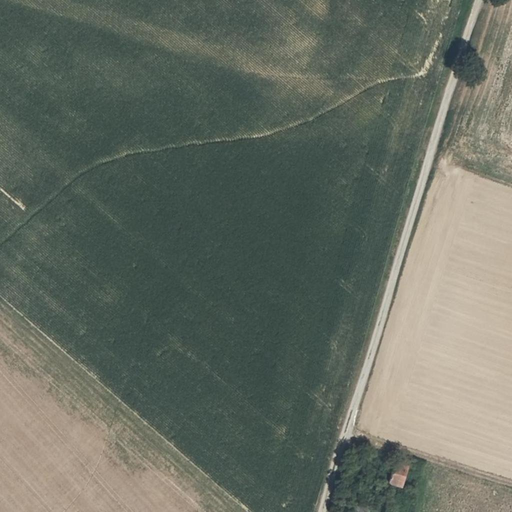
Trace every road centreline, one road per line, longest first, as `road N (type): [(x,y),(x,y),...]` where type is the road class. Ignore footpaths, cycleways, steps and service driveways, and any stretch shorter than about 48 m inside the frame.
road 1 (unclassified): [(475,0),(319,511)]
road 2 (track): [(345,433),(511,484)]
